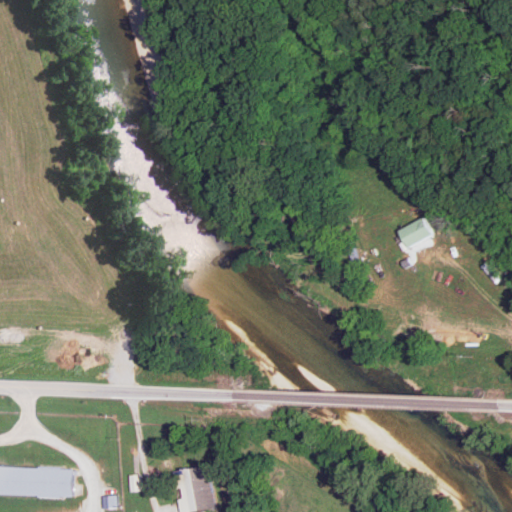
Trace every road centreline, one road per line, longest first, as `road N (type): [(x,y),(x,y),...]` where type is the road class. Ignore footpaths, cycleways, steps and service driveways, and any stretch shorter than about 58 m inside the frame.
road 1 (secondary): [(243,396),(511,404)]
road 2 (secondary): [(0,388),(243,396)]
